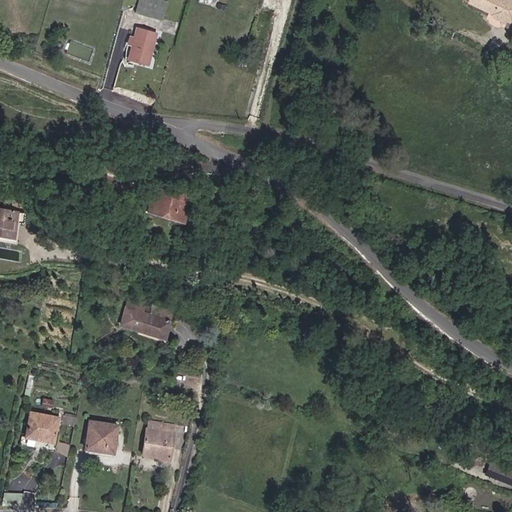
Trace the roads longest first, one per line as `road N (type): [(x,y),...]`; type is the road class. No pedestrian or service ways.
road 1 (unclassified): [(151,123),(216,123),(511,204)]
road 2 (unclassified): [(511,365),(477,352),(409,301),(293,189),(216,152)]
road 3 (unclassified): [(216,152),(209,163),(0,180)]
road 4 (unclassified): [(151,123),(0,62)]
